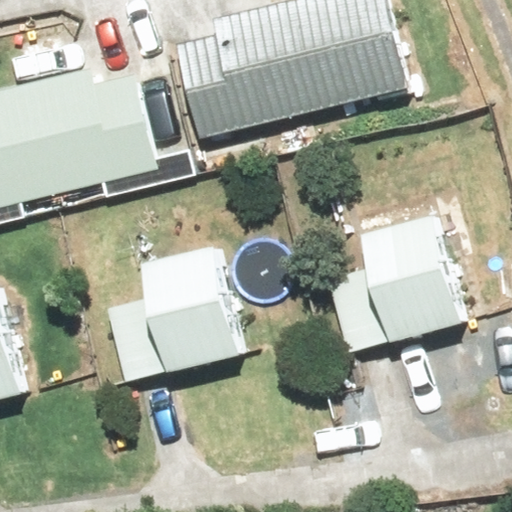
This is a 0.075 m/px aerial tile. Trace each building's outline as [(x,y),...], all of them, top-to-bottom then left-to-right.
[(208,136),(414,87),(393,0),(269,0),(217,13),(221,28),(184,36),(208,136)] [(0,92),(0,207),(167,167),(144,69),(102,79),(99,69),(0,92)] [(474,322),(447,212),(369,231),(376,262),(335,272),(354,351),(474,322)] [(251,350),(225,241),(151,258),(160,295),(113,306),(130,378),(251,350)] [(0,397),(31,390),(5,281),(0,282),(0,397)]
